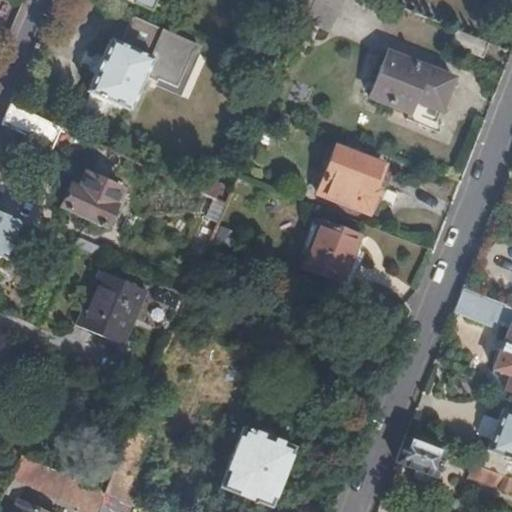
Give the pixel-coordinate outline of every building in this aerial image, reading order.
[(132,0),(131,3),(153,13),(159,0),(132,0)] [(315,0),(306,23),(318,28),(331,33),(345,0),(315,0)] [(196,46),(134,17),(120,44),(112,40),(102,59),(101,59),(95,71),(97,72),(90,91),(92,93),(86,108),(104,117),(111,102),(128,110),(145,74),(173,87),(190,51),(194,53),(196,46)] [(298,33),(296,40),(310,46),(318,28),(306,23),(303,22),(298,33)] [(456,30),(448,47),(481,60),(487,43),(456,30)] [(369,97),(435,124),(453,79),(387,53),(369,97)] [(60,127),(10,104),(1,126),(50,149),(60,127)] [(382,168),(382,166),(335,148),(317,195),(368,215),(375,197),(369,195),(380,167),(382,168)] [(60,207),(104,226),(121,190),(84,172),(77,189),(70,186),(60,207)] [(215,198),(216,198),(217,194),(222,185),(206,177),(200,190),(215,198)] [(209,217),(217,222),(226,201),(217,198),(216,198),(209,217)] [(0,276),(24,226),(0,215),(0,276)] [(302,268),(342,283),(354,250),(359,238),(320,222),(302,268)] [(354,250),(342,283),(349,287),(362,253),(354,250)] [(140,293),(94,273),(72,326),(118,346),(140,293)] [(511,308),(462,289),(452,313),(492,328),(496,326),(498,322),(508,325),(492,369),(493,369),(487,384),(511,393),(511,308)] [(142,396),(152,370),(138,364),(127,389),(142,396)] [(487,451),(480,468),(511,479),(511,412),(501,408),(485,450),(487,451)] [(219,489),(270,509),(294,448),(242,428),(219,489)] [(131,430),(104,495),(131,505),(135,507),(144,483),(134,478),(150,438),(131,430)] [(443,453),(404,438),(395,463),(415,470),(411,479),(429,486),(433,477),(434,477),(443,453)] [(80,511),(93,511),(101,493),(19,456),(3,492),(12,496),(21,479),(78,506),(76,510),(80,511)] [(511,479),(480,468),(472,464),(467,476),(493,486),(493,485),(502,489),(501,490),(508,492),(508,491),(511,492),(511,479)] [(97,511),(128,511),(131,505),(104,495),(97,511)] [(41,511),(15,500),(9,511),(41,511)]
